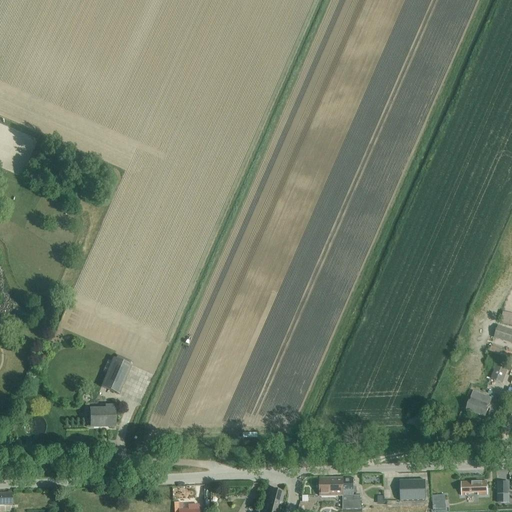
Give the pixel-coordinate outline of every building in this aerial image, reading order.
[(501,324),(511,326),(511,314),(503,313),(501,324)] [(511,330),(498,326),(494,338),(511,344),(511,330)] [(511,353),(491,347),(489,353),(511,359),(511,353)] [(114,359),(101,388),(119,396),(131,367),(114,359)] [(491,379),(502,383),(507,371),(495,367),(491,379)] [(466,410),(468,411),(485,418),(492,399),(481,395),(473,392),(466,410)] [(91,411),(91,428),(114,428),(114,407),(106,407),(106,411),(91,411)] [(461,412),(455,426),(461,428),(463,422),(462,422),(466,414),(461,412)] [(337,479),(320,479),(320,497),(337,497),(343,497),(343,479),(337,479)] [(354,479),(343,479),(343,497),(344,497),(344,500),(344,502),(344,509),(362,509),(362,502),(362,497),(354,497),(354,493),(356,493),(356,487),(354,487),(354,479)] [(401,502),(406,501),(426,501),(426,482),(401,482),(401,502)] [(462,483),(463,497),(466,497),(466,495),(479,494),(479,496),(487,496),(487,482),(462,483)] [(509,484),(498,484),(498,503),(509,503),(509,495),(509,484)] [(269,491),(263,511),(278,511),(284,495),(269,491)] [(0,493),(0,506),(11,506),(11,494),(0,493)] [(445,496),(432,496),(433,511),(446,510),(445,496)]
